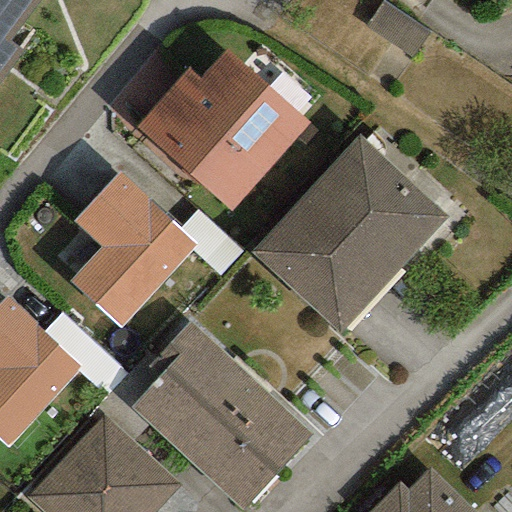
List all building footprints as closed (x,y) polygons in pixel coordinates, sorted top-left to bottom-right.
[(0,0),(0,80),(22,52),(8,42),(39,0),(0,0)] [(229,212),(308,123),(225,49),(199,79),(186,67),(133,127),(229,212)] [(446,217),(356,135),(248,253),(338,335),(446,217)] [(178,230),(117,173),(71,222),(98,247),(68,280),(119,327),(190,250),(194,245),(178,230)] [(196,210),(178,230),(194,245),(190,250),(218,276),(241,252),(196,210)] [(40,333),(2,298),(0,300),(0,443),(4,448),(75,371),(78,368),(40,333)] [(78,368),(75,371),(104,398),(126,374),(59,313),(40,333),(78,368)] [(309,435),(186,323),(146,367),(158,377),(129,409),(240,510),(309,435)] [(153,511),(178,486),(102,415),(24,499),(37,511),(153,511)] [(398,482),(367,511),(473,511),(428,467),(406,490),(398,482)]
